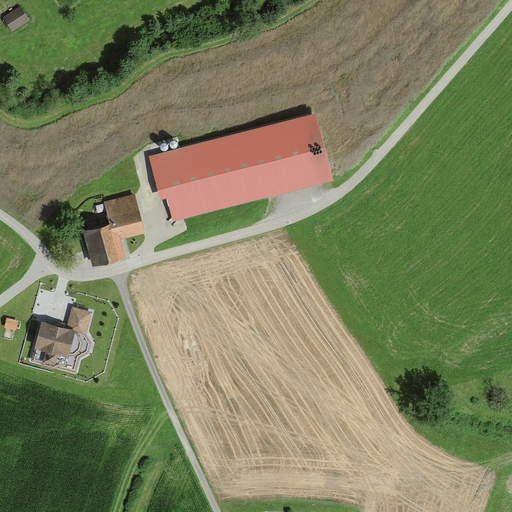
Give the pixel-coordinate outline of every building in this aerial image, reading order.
[(31,19),(22,5),(4,17),(12,31),(31,19)] [(315,111),(149,155),(160,197),(167,195),(173,220),(333,178),(315,111)] [(135,193),(105,201),(110,220),(83,227),(93,263),(126,254),(121,236),(145,230),(135,193)] [(65,330),(40,323),(29,360),(75,375),(94,313),(72,306),(65,330)] [(6,325),(16,325),(17,316),(6,316),(6,325)]
